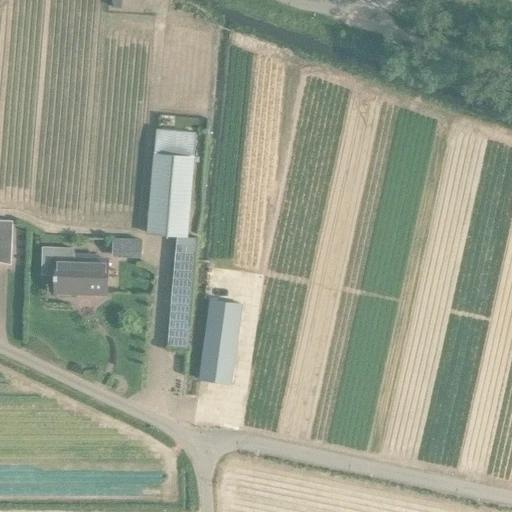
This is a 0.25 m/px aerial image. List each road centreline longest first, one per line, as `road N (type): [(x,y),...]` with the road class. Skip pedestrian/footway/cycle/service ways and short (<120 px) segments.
road 1 (unclassified): [(511,496),(206,445)]
road 2 (unclassified): [(206,445),(0,347)]
road 3 (unknown): [(224,447),(241,371),(243,297)]
